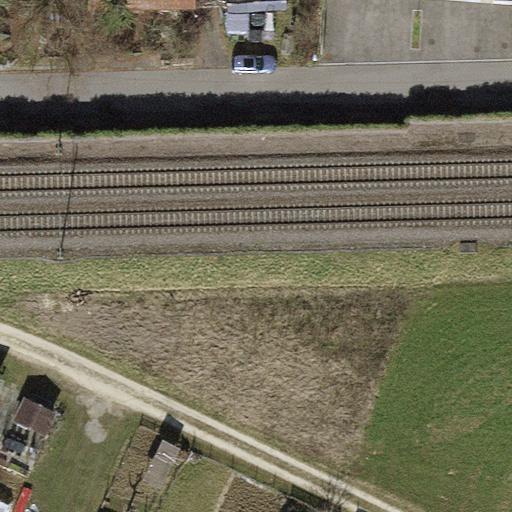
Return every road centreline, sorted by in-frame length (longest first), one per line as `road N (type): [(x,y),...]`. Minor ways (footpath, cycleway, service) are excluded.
road 1 (residential): [(511,91),(0,103)]
road 2 (track): [(0,334),(78,362),(382,511)]
